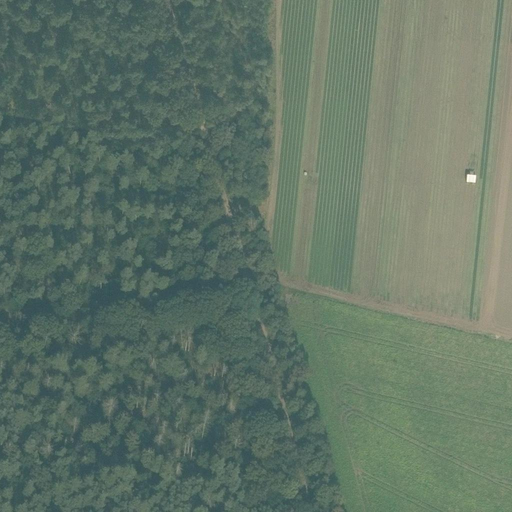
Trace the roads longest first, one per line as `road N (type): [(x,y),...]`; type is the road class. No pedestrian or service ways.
road 1 (track): [(244,297),(162,0)]
road 2 (track): [(306,511),(244,297)]
